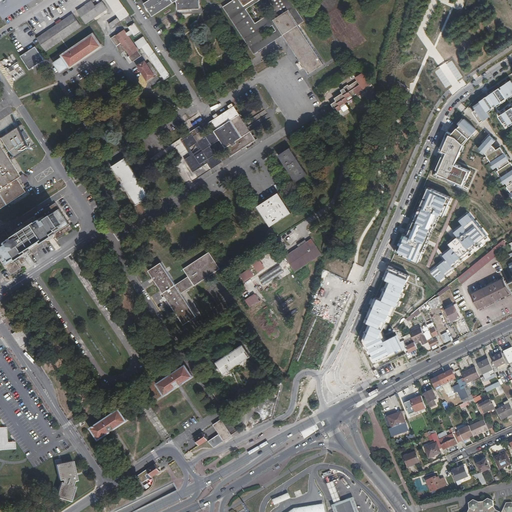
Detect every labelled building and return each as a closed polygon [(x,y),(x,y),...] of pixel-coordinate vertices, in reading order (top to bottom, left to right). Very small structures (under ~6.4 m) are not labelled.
[(0,0),(0,12),(2,15),(19,5),(24,0),(0,0)] [(132,21),(118,0),(106,0),(121,21),(124,18),(128,23),(132,21)] [(199,6),(199,0),(149,0),(145,3),(153,16),(176,1),(178,4),(178,8),(199,6)] [(291,0),(233,0),(223,7),(255,54),(284,35),(309,73),(324,64),(299,25),(305,21),(291,0)] [(77,11),(86,23),(107,9),(102,2),(95,6),(92,1),(77,11)] [(73,14),(37,38),(46,50),(81,27),(73,14)] [(111,27),(120,22),(118,18),(109,24),(111,27)] [(489,25),(493,32),(500,28),(495,21),(489,25)] [(119,34),(117,35),(112,38),(122,54),(127,50),(131,55),(129,56),(133,62),(142,55),(125,30),(119,34)] [(54,62),(61,72),(69,67),(70,67),(101,46),(93,34),(62,56),(63,57),(54,62)] [(144,36),(136,42),(140,49),(143,47),(165,80),(166,79),(171,75),(144,36)] [(30,70),(44,60),(35,46),(21,56),(30,70)] [(14,80),(24,75),(16,58),(5,64),(14,80)] [(150,69),(145,61),(138,66),(148,80),(157,74),(153,68),(150,69)] [(342,109),(373,89),(362,73),(355,78),(357,80),(341,90),(343,93),(335,98),(336,101),(332,104),(335,109),(339,106),(342,109)] [(511,81),(511,80),(488,95),(495,106),(511,94),(511,81)] [(480,101),(481,102),(487,111),(494,107),(487,96),(480,101)] [(487,111),(481,102),(475,107),(477,110),(474,112),(481,123),(491,117),(487,111)] [(209,123),(214,131),(220,140),(231,156),(257,140),(234,106),(209,123)] [(511,107),(499,116),(506,127),(511,122),(511,107)] [(477,130),(464,119),(453,133),(448,131),(440,151),(443,153),(435,174),(465,186),(471,171),(455,164),(464,144),(477,130)] [(0,137),(0,138),(13,159),(33,146),(19,125),(0,137)] [(211,146),(212,145),(206,136),(200,126),(181,138),(192,155),(186,160),(194,172),(208,163),(212,169),(223,162),(215,148),(213,149),(211,146)] [(319,129),(312,133),(328,156),(334,152),(319,129)] [(206,136),(212,145),(220,140),(214,131),(206,136)] [(490,136),(479,148),(485,153),(511,192),(511,162),(500,145),(496,148),(492,145),(496,141),(490,136)] [(0,208),(25,192),(20,185),(16,179),(19,177),(0,147),(0,208)] [(291,147),(279,155),(297,182),(308,174),(291,147)] [(126,158),(112,167),(137,205),(151,196),(126,158)] [(404,233),(396,252),(419,262),(439,214),(444,217),(452,197),(427,187),(407,234),(404,233)] [(279,193),(258,206),(271,226),(292,213),(279,193)] [(0,232),(0,257),(12,274),(20,269),(14,258),(17,257),(20,262),(24,260),(24,259),(33,253),(29,248),(43,239),(47,244),(56,238),(57,239),(73,228),(56,203),(35,216),(38,219),(12,236),(12,237),(10,238),(5,230),(0,232)] [(479,211),(475,215),(479,220),(484,215),(479,211)] [(447,259),(431,272),(439,282),(455,269),(453,267),(471,252),(468,248),(487,236),(470,214),(460,220),(464,225),(455,232),(458,236),(449,244),(453,248),(444,255),(447,259)] [(491,235),(498,229),(485,215),(478,221),(491,235)] [(299,248),(286,256),(296,272),(322,254),(312,239),(306,243),(305,241),(298,245),(299,248)] [(472,276),(496,257),(493,252),(492,250),(468,269),(472,276)] [(161,263),(149,271),(184,325),(197,317),(182,293),(194,285),(195,286),(220,269),(209,252),(184,269),(189,277),(176,285),(161,263)] [(252,263),(258,272),(266,267),(260,258),(252,263)] [(426,266),(430,271),(438,265),(435,260),(426,266)] [(264,285),(284,272),(280,265),(259,278),(264,285)] [(404,349),(396,334),(387,339),(383,332),(411,275),(388,265),(383,278),(388,281),(381,299),(376,297),(365,322),(370,325),(365,337),(377,362),(404,349)] [(240,274),(245,282),(255,276),(250,268),(240,274)] [(462,284),(472,276),(468,269),(458,277),(462,284)] [(324,282),(333,285),(335,279),(326,276),(324,282)] [(503,279),(479,291),(486,305),(510,293),(503,279)] [(327,299),(331,287),(324,284),(320,297),(327,299)] [(441,295),(450,288),(448,286),(439,292),(441,295)] [(478,309),(486,305),(479,291),(472,295),(478,309)] [(256,293),(246,299),(250,307),(261,301),(256,293)] [(433,308),(443,303),(440,296),(429,301),(433,308)] [(463,316),(457,304),(454,306),(454,305),(446,309),(452,321),(463,316)] [(419,309),(403,320),(406,324),(421,313),(419,309)] [(19,337),(17,338),(22,347),(26,344),(25,342),(33,337),(26,326),(16,333),(19,337)] [(426,337),(421,327),(410,333),(410,334),(412,337),(414,342),(422,338),(425,345),(429,343),(428,341),(426,337)] [(426,336),(426,337),(428,341),(431,346),(439,343),(437,339),(436,339),(435,337),(431,339),(427,332),(429,331),(428,330),(424,332),(426,336)] [(405,340),(402,342),(406,351),(409,350),(410,352),(418,349),(414,342),(412,337),(410,334),(404,337),(405,340)] [(243,345),(216,362),(224,374),(250,357),(243,345)] [(491,358),(496,368),(507,363),(502,353),(491,358)] [(366,355),(340,368),(347,380),(373,368),(366,355)] [(483,374),(493,369),(488,359),(478,364),(483,374)] [(186,366),(158,384),(165,395),(193,377),(193,376),(186,366)] [(466,384),(480,377),(475,368),(462,374),(463,378),(466,384)] [(452,370),(445,373),(449,382),(456,378),(452,370)] [(443,384),(449,382),(445,373),(439,376),(431,380),(435,388),(443,384)] [(461,379),(469,397),(470,400),(473,399),(466,384),(463,378),(461,379)] [(459,384),(452,387),(454,393),(458,392),(462,400),(469,397),(461,379),(457,381),(459,384)] [(485,387),(487,392),(496,388),(499,395),(504,393),(500,381),(485,387)] [(223,398),(215,387),(211,390),(218,401),(223,398)] [(431,408),(435,406),(433,400),(437,398),(433,390),(424,394),(431,408)] [(415,413),(426,408),(422,396),(411,400),(411,401),(405,403),(410,415),(415,412),(415,413)] [(485,401),(484,399),(480,401),(478,396),(473,399),(477,406),(480,405),(486,402),(485,401)] [(480,405),(484,413),(495,408),(493,403),(492,404),(490,399),(486,402),(480,405)] [(511,406),(510,403),(496,410),(501,420),(511,414),(511,406)] [(120,410),(92,428),(99,439),(127,420),(120,410)] [(388,417),(392,428),(406,423),(402,412),(388,417)] [(209,442),(214,447),(231,436),(221,420),(214,425),(220,434),(209,442)] [(485,432),(489,430),(486,424),(484,421),(470,427),(474,435),(474,436),(478,434),(484,431),(485,432)] [(470,437),(474,435),(470,427),(470,426),(459,430),(459,431),(456,432),(456,434),(460,442),(463,440),(464,441),(468,439),(468,438),(470,437)] [(0,449),(15,449),(15,441),(7,442),(6,427),(0,427),(0,449)] [(202,433),(194,438),(200,445),(208,440),(202,433)] [(436,444),(425,448),(429,457),(441,453),(439,449),(442,448),(441,445),(436,433),(432,434),(436,444)] [(443,444),(441,445),(442,448),(443,450),(460,442),(456,434),(442,441),(443,444)] [(415,451),(403,456),(407,467),(420,462),(415,451)] [(511,464),(506,452),(494,457),(500,469),(511,464)] [(491,468),(487,459),(477,464),(481,472),(491,468)] [(77,480),(73,461),(56,465),(59,480),(62,480),(63,483),(61,483),(56,497),(70,501),(75,487),(72,486),(73,481),(77,480)] [(161,472),(155,464),(147,470),(153,477),(161,472)] [(452,471),(456,482),(469,477),(465,466),(461,468),(460,467),(456,469),(456,470),(452,471)] [(440,479),(438,475),(426,481),(431,492),(447,485),(444,478),(440,479)] [(469,478),(456,482),(458,488),(471,483),(469,478)] [(356,511),(351,498),(331,504),(333,511),(356,511)] [(511,511),(511,502),(507,503),(502,511),(501,511),(497,510),(494,506),(494,500),(489,498),(484,501),(479,502),(474,500),(470,503),(470,508),(468,511),(511,511)]
